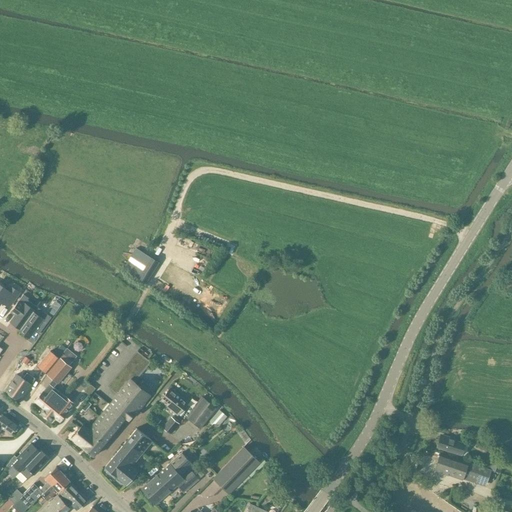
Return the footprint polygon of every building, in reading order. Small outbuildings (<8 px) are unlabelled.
[(146,283),(158,262),(136,248),(123,269),(146,283)] [(0,304),(2,306),(11,293),(0,286),(0,304)] [(18,311),(10,323),(20,330),(36,307),(27,300),(29,298),(23,294),(13,308),(18,311)] [(55,301),(48,311),(54,315),(61,305),(55,301)] [(20,330),(19,331),(21,332),(20,333),(26,338),(27,336),(29,338),(33,331),(36,328),(41,331),(51,317),(36,307),(20,330)] [(51,351),(40,366),(47,372),(58,356),(51,351)] [(60,358),(47,374),(58,383),(60,380),(65,384),(72,376),(67,372),(71,367),(60,358)] [(27,373),(23,379),(16,374),(9,384),(8,384),(6,387),(7,388),(4,391),(19,401),(34,378),(27,373)] [(116,397),(109,405),(124,418),(125,418),(126,418),(129,421),(135,413),(136,413),(138,411),(150,395),(147,392),(138,385),(134,382),(130,379),(118,394),(116,397)] [(68,399),(62,394),(49,384),(35,401),(44,409),(40,413),(51,422),(55,418),(60,422),(74,404),(68,399)] [(187,402),(170,388),(160,401),(177,414),(187,402)] [(201,397),(185,417),(200,429),(216,408),(201,397)] [(109,405),(99,417),(114,430),(124,418),(109,405)] [(216,410),(210,421),(219,427),(226,415),(216,410)] [(152,422),(156,417),(152,413),(148,418),(152,422)] [(0,429),(2,427),(10,433),(16,425),(3,415),(0,418),(0,429)] [(99,417),(89,430),(104,442),(114,430),(99,417)] [(163,428),(170,433),(178,423),(172,418),(163,428)] [(104,442),(89,430),(82,424),(71,438),(93,456),(104,442)] [(137,428),(126,441),(142,454),(152,441),(137,428)] [(437,447),(461,455),(465,443),(440,436),(437,447)] [(126,441),(116,454),(131,466),(142,454),(126,441)] [(18,459),(13,465),(20,472),(36,455),(35,454),(38,450),(31,443),(17,458),(18,459)] [(228,494),(259,462),(243,447),(212,478),(228,494)] [(36,455),(20,472),(26,478),(27,479),(33,473),(34,474),(49,458),(41,450),(39,449),(38,450),(35,454),(36,455)] [(169,464),(141,489),(149,498),(156,491),(155,490),(163,483),(165,485),(178,473),(182,478),(194,467),(190,463),(190,462),(182,453),(181,452),(169,463),(169,464)] [(462,479),(463,477),(468,462),(440,452),(434,469),(462,479)] [(137,471),(131,466),(116,454),(104,467),(126,485),(137,471)] [(500,472),(503,463),(493,460),(491,469),(500,472)] [(491,470),(468,462),(463,477),(486,485),(491,470)] [(44,477),(48,481),(40,490),(43,493),(63,474),(56,467),(44,477)] [(183,479),(176,485),(184,493),(199,480),(198,479),(192,471),(183,479)] [(156,491),(149,498),(155,504),(176,485),(183,479),(182,479),(182,478),(178,473),(165,485),(163,483),(155,490),(156,491)] [(56,494),(58,492),(69,481),(63,474),(43,493),(41,494),(47,500),(55,493),(56,494)] [(69,502),(79,492),(71,483),(60,493),(69,502)] [(27,508),(41,494),(43,493),(40,490),(34,484),(19,499),(27,508)] [(87,500),(79,492),(69,502),(77,510),(87,500)] [(57,496),(40,511),(65,511),(69,508),(57,496)] [(483,511),(487,503),(483,501),(479,510),(483,511)]
